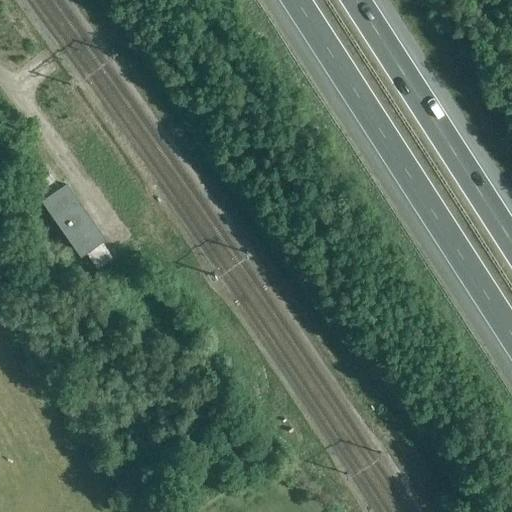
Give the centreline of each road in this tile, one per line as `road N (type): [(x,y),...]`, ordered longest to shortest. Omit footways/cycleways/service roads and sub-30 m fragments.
road 1 (motorway): [(296,0),(511,328)]
road 2 (motorway): [(511,230),(360,0)]
